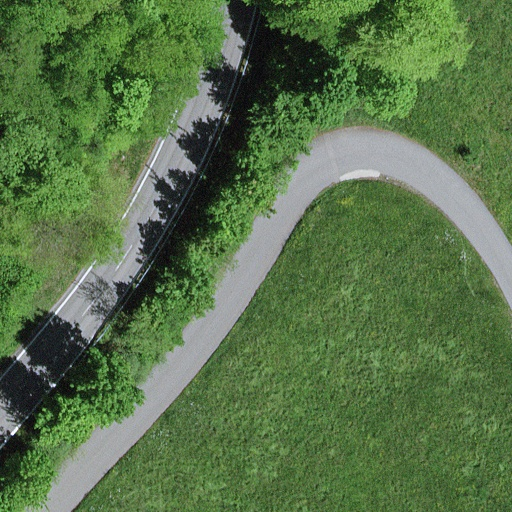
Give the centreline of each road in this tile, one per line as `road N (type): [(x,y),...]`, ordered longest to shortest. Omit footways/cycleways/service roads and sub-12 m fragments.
road 1 (unclassified): [(511,285),(461,207),(424,172),(379,148),(326,152),(299,171),(215,310),(47,511)]
road 2 (tertiary): [(231,0),(182,143),(82,305),(0,408)]
